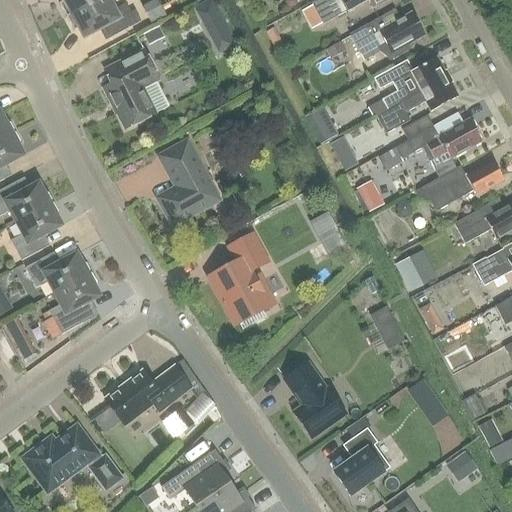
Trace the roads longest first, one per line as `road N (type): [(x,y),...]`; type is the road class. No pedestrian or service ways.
road 1 (unclassified): [(20,66),(158,308)]
road 2 (unclassified): [(299,511),(158,308)]
road 3 (unclassified): [(158,308),(0,425)]
